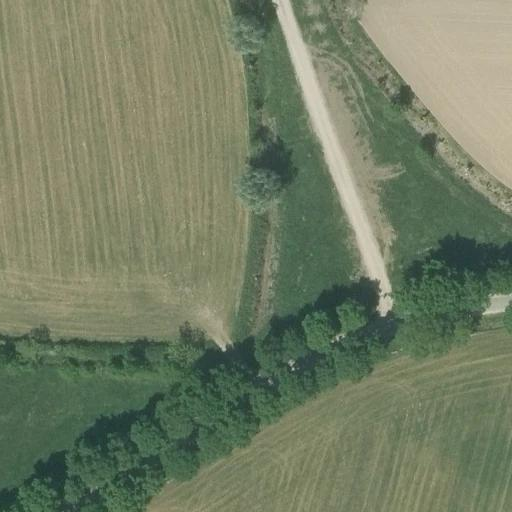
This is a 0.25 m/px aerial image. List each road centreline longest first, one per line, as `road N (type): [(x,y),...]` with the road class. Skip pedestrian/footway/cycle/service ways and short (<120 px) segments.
road 1 (unclassified): [(511,301),(395,322),(305,358),(61,511)]
road 2 (track): [(395,322),(277,0)]
